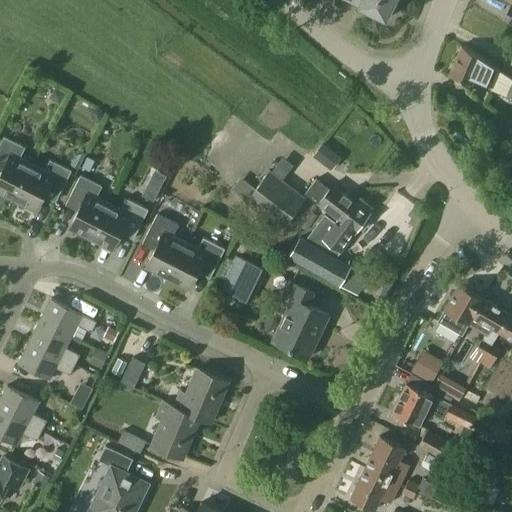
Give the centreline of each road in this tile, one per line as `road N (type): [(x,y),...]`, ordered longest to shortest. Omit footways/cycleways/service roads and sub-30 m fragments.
road 1 (residential): [(268,370),(84,275),(28,271)]
road 2 (residential): [(351,408),(461,202)]
road 3 (residential): [(288,511),(217,477),(268,370)]
road 4 (residential): [(412,86),(386,80),(275,0)]
road 5 (residential): [(461,202),(414,114),(412,86)]
